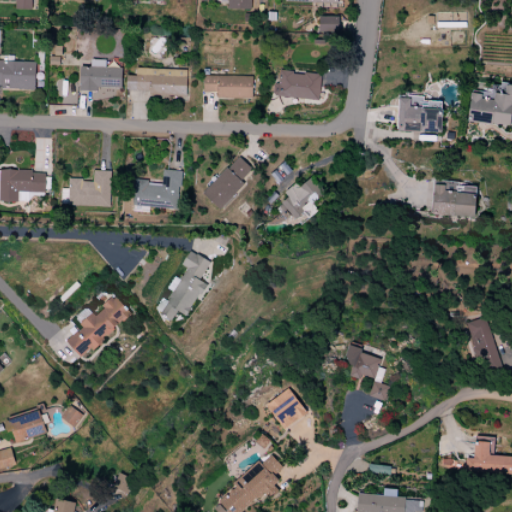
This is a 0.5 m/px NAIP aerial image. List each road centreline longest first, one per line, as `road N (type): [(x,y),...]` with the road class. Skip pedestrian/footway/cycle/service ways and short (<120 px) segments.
road 1 (residential): [(0,121),(328,128),(351,109),(365,0)]
road 2 (residential): [(332,511),(339,472),(365,444),(459,398),(511,401)]
